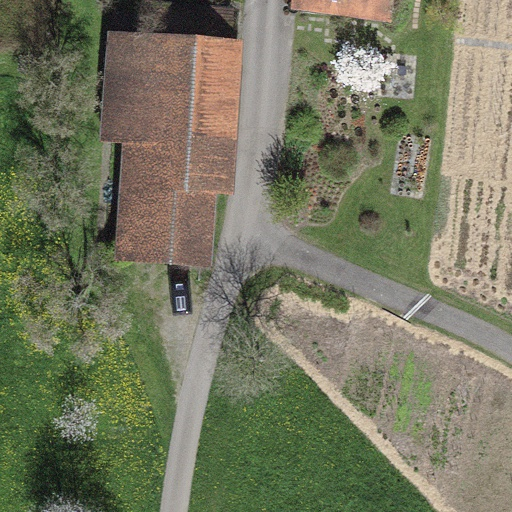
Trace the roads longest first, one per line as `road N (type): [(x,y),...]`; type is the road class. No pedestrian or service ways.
road 1 (residential): [(264,0),(254,161),(175,511)]
road 2 (track): [(241,233),(511,360)]
